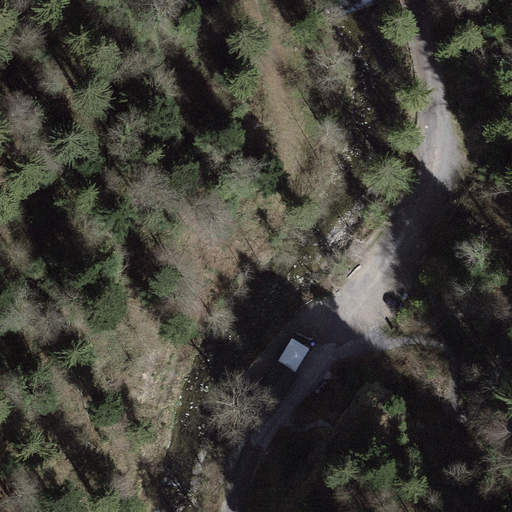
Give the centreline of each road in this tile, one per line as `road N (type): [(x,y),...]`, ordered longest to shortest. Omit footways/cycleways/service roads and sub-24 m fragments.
road 1 (track): [(242,511),(268,429),(353,332),(433,188),(437,75),(417,0)]
road 2 (track): [(248,480),(241,402),(263,357),(314,305),(382,280)]
